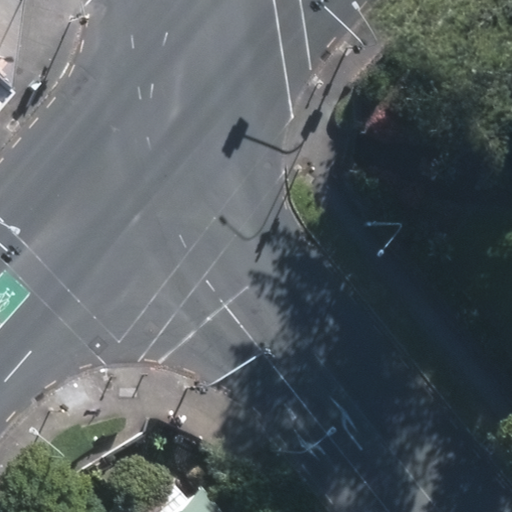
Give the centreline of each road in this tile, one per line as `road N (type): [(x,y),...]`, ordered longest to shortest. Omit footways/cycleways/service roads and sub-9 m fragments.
road 1 (secondary): [(185,85),(229,233),(251,278),(441,511)]
road 2 (secondary): [(185,85),(0,298)]
